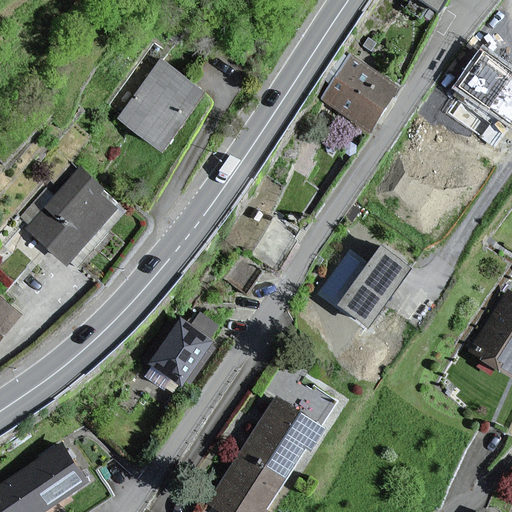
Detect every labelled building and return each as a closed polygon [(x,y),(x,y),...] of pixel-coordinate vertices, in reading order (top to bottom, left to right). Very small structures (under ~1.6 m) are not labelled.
[(442,0),(412,0),(433,14),(442,0)] [(511,67),(483,48),(455,88),(511,127),(511,67)] [(395,92),(346,60),(319,102),(368,134),(395,92)] [(203,93),(162,63),(122,117),(162,147),(203,93)] [(102,192),(77,170),(23,231),(65,268),(114,213),(97,198),(102,192)] [(405,269),(377,249),(335,308),(363,328),(405,269)] [(511,376),(511,296),(507,292),(472,342),(483,350),(477,359),(508,381),(511,376)] [(0,341),(19,320),(0,303),(0,341)] [(209,351),(174,325),(145,366),(174,387),(179,380),(185,384),(209,351)] [(320,431),(274,402),(238,456),(279,483),(299,453),(304,456),(320,431)] [(60,447),(0,486),(0,510),(1,511),(39,511),(84,483),(60,447)] [(261,511),(260,511),(279,483),(238,456),(206,505),(216,511),(261,511)]
